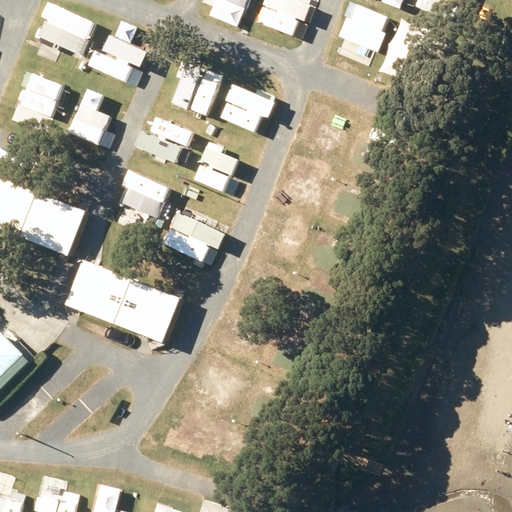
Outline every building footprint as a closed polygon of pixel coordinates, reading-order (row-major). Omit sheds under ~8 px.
[(243,0),(206,0),(206,1),(223,7),(221,11),(237,18),(243,0)] [(288,0),(270,0),(259,28),(274,34),(288,0)] [(292,43),(309,0),(291,0),(276,37),(292,43)] [(466,0),(419,0),(416,8),(455,25),(466,0)] [(391,19),(351,3),(336,38),(380,56),(387,38),(383,37),(391,19)] [(82,59),(97,25),(56,6),(40,41),(82,59)] [(141,54),(103,37),(89,70),(127,86),(141,54)] [(435,53),(403,39),(389,72),(422,86),(435,53)] [(51,120),(65,90),(25,72),(12,102),(51,120)] [(220,87),(188,75),(176,107),(208,120),(220,87)] [(267,95),(237,83),(220,123),(251,135),(267,95)] [(113,118),(82,104),(68,136),(99,150),(113,118)] [(195,132),(171,123),(159,153),(183,163),(195,132)] [(232,200),(245,170),(205,152),(192,182),(232,200)] [(16,174),(0,219),(0,221),(76,249),(92,202),(16,174)] [(160,222),(174,192),(137,175),(124,205),(160,222)] [(308,222),(322,188),(291,175),(277,209),(308,222)] [(210,260),(226,226),(187,208),(171,241),(210,260)] [(113,262),(95,311),(169,339),(188,289),(113,262)] [(214,334),(259,354),(269,331),(225,311),(214,334)] [(0,333),(0,379),(23,357),(0,333)] [(234,382),(217,375),(195,424),(211,431),(234,382)] [(271,407),(254,399),(236,444),(253,451),(271,407)] [(21,511),(25,503),(0,495),(0,511),(21,511)] [(130,511),(132,503),(96,495),(92,511),(130,511)] [(61,500),(45,496),(40,511),(75,511),(76,510),(60,506),(61,500)]
